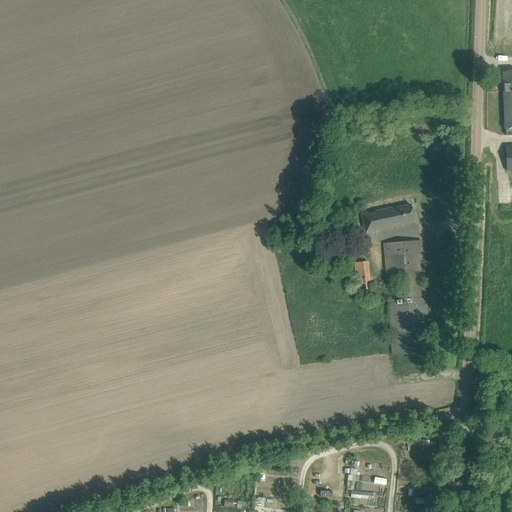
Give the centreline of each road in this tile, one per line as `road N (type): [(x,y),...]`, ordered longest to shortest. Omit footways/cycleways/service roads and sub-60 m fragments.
road 1 (unclassified): [(464,411),(483,0)]
road 2 (unclassified): [(95,511),(245,457),(464,411)]
road 3 (track): [(389,511),(392,453),(369,444),(308,461),(298,511)]
